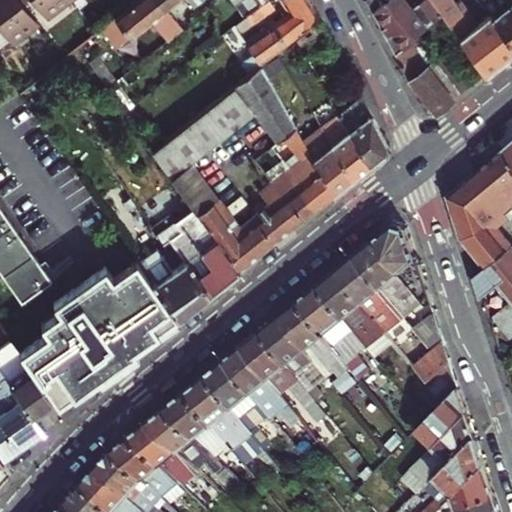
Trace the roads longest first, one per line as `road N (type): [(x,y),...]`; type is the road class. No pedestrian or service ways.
road 1 (tertiary): [(15,511),(137,389),(414,162)]
road 2 (residential): [(511,449),(414,162)]
road 3 (tertiary): [(414,162),(347,0)]
road 4 (tertiary): [(414,162),(511,83)]
